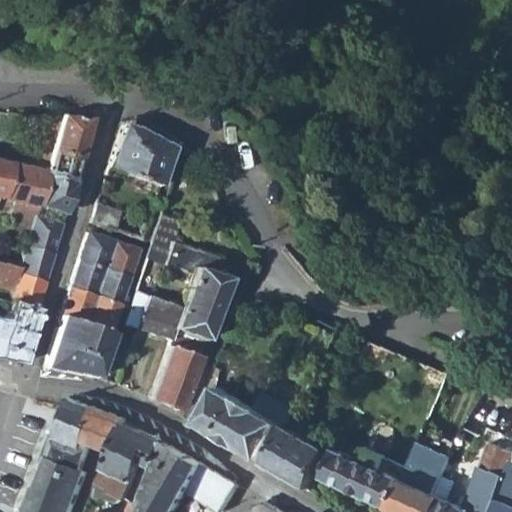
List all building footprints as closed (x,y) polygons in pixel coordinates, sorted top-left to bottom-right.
[(0,160),(0,196),(11,199),(4,233),(23,238),(32,204),(40,176),(50,141),(56,114),(30,112),(26,134),(38,137),(31,168),(0,160)] [(50,141),(40,176),(67,184),(87,116),(56,114),(50,141)] [(119,122),(104,167),(157,183),(169,146),(135,126),(119,122)] [(15,267),(13,272),(40,280),(67,184),(40,176),(32,204),(23,238),(15,267)] [(93,201),(86,220),(111,228),(117,209),(93,201)] [(158,211),(132,290),(144,294),(147,295),(158,261),(174,266),(162,301),(176,305),(168,328),(198,337),(202,339),(222,275),(213,272),(218,255),(169,240),(177,217),(158,211)] [(83,229),(66,285),(118,302),(137,246),(83,229)] [(0,262),(0,286),(8,288),(13,272),(15,267),(0,262)] [(8,288),(6,300),(33,307),(40,280),(13,272),(8,288)] [(66,285),(57,313),(109,331),(118,302),(66,285)] [(127,305),(121,323),(134,327),(144,294),(132,290),(127,305)] [(144,294),(134,327),(165,337),(168,328),(176,305),(162,301),(147,295),(144,294)] [(0,359),(17,362),(33,307),(6,300),(4,306),(0,305),(0,359)] [(57,313),(39,368),(93,378),(109,331),(57,313)] [(158,359),(146,399),(179,413),(197,354),(193,353),(198,337),(168,328),(165,337),(158,359)] [(272,374),(253,407),(257,410),(280,423),(285,426),(289,419),(296,408),(274,396),(282,380),(272,374)] [(216,387),(195,424),(213,435),(225,414),(248,426),(257,410),(253,407),(216,387)] [(71,511),(87,471),(82,469),(91,445),(109,452),(121,421),(123,417),(70,399),(68,404),(68,403),(66,407),(51,446),(36,487),(34,488),(24,511),(71,511)] [(225,414),(213,435),(259,461),(280,423),(257,410),(248,426),(225,414)] [(109,452),(102,469),(129,482),(130,482),(139,461),(144,464),(157,438),(121,421),(109,452)] [(285,426),(264,463),(309,489),(328,449),(285,426)] [(157,438),(144,464),(152,467),(163,440),(157,438)] [(138,501),(135,506),(139,509),(138,511),(175,511),(187,493),(220,511),(222,511),(238,485),(209,468),(173,446),(163,440),(152,467),(138,501)] [(397,511),(425,511),(434,493),(451,456),(419,442),(403,478),(390,508),(397,511)] [(493,511),(511,465),(511,450),(492,443),(465,507),(434,493),(425,511),(493,511)] [(323,479),(390,508),(403,478),(381,469),(386,460),(385,454),(367,447),(362,449),(358,458),(336,449),(323,479)] [(511,511),(511,465),(493,511),(511,511)] [(102,469),(91,497),(115,501),(119,499),(121,498),(129,482),(102,469)] [(281,511),(265,502),(257,504),(252,511),(281,511)]
